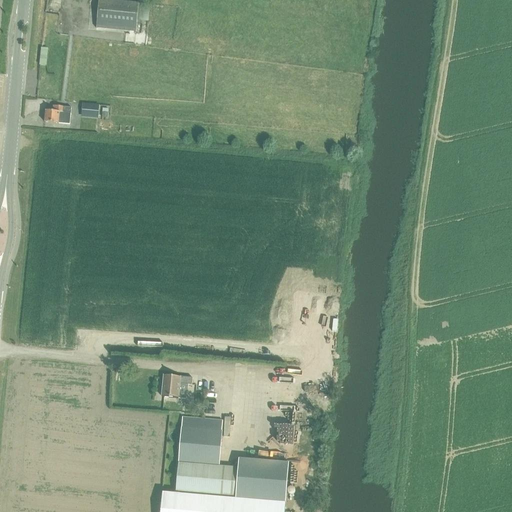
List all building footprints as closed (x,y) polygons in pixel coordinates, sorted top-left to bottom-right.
[(100,0),(99,0),(96,29),(136,32),(139,4),(100,0)] [(36,47),(35,64),(43,65),(44,48),(36,47)] [(99,107),(82,105),(81,117),(98,119),(99,107)] [(69,125),(71,108),(53,106),(53,112),(46,111),(45,123),(69,125)] [(164,376),(162,397),(179,399),(186,400),(188,384),(192,384),(192,379),(164,376)] [(177,479),(176,493),(235,498),(238,468),(235,468),(219,467),(222,432),(222,426),(223,423),(223,421),(212,421),(202,420),(198,419),(182,418),(182,423),(182,428),(180,446),(179,462),(177,479)] [(238,468),(235,498),(286,503),(286,502),(286,500),(289,463),(239,459),(238,468)] [(161,511),(285,511),(286,504),(163,493),(161,511)]
